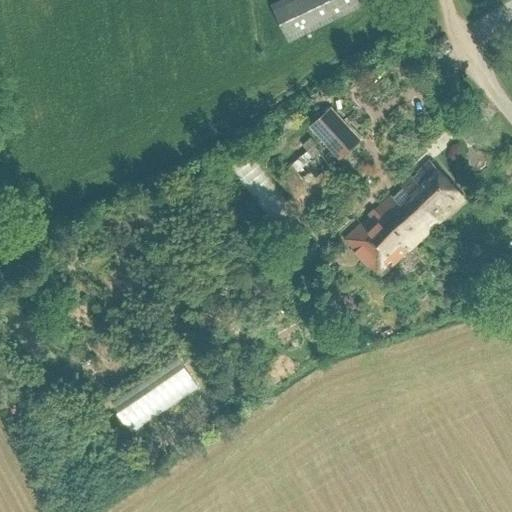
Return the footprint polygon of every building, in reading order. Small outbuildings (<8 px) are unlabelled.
[(358,0),(280,0),(272,4),(290,41),(361,6),(358,0)] [(406,58),(427,85),(438,77),(417,50),(406,58)] [(445,80),(431,94),(442,106),(457,92),(445,80)] [(311,126),(322,138),(340,160),(362,141),(332,108),(311,126)] [(448,136),(457,146),(474,130),(465,120),(448,136)] [(245,158),(275,206),(297,193),(267,145),(245,158)] [(431,159),(405,183),(439,220),(437,222),(438,223),(466,196),(431,159)] [(405,183),(374,212),(410,250),(438,223),(437,222),(439,220),(405,183)] [(381,277),(410,250),(374,212),(346,239),(381,277)] [(202,353),(137,401),(146,413),(151,409),(159,420),(219,377),(202,353)]
